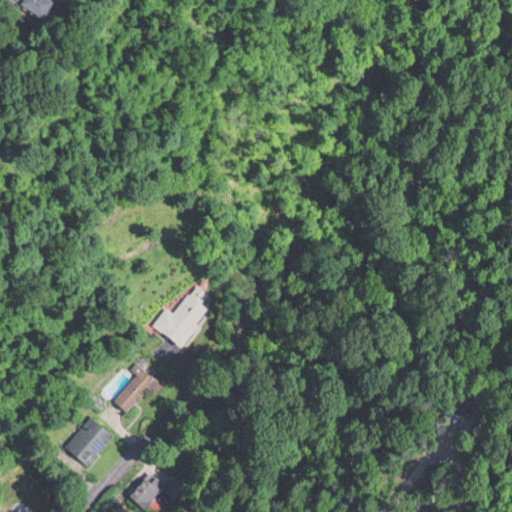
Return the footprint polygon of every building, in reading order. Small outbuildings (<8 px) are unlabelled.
[(63,0),(30,0),(56,14),(63,0)] [(154,325),(184,343),(214,295),(195,283),(177,313),(166,306),(154,325)] [(116,399),(129,410),(149,388),(155,393),(170,377),(157,366),(152,372),(140,361),(133,368),(139,374),(116,399)] [(115,433),(92,414),(66,446),(90,465),(115,433)] [(129,511),(120,502),(109,511),(129,511)]
